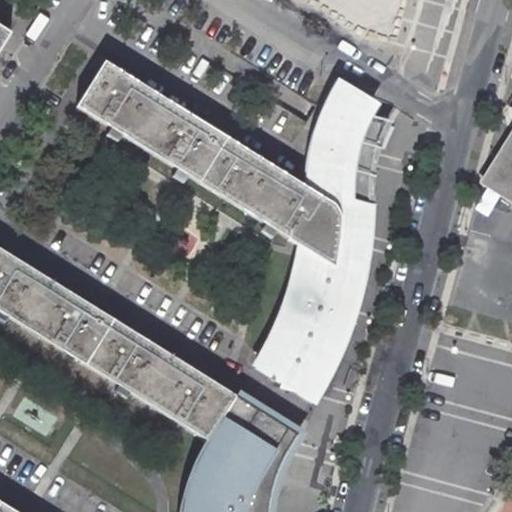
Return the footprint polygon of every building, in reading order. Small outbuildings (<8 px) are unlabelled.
[(309,0),(382,40),(403,0),(309,0)] [(0,49),(10,33),(0,26),(0,49)] [(128,76),(104,61),(76,107),(111,129),(110,139),(114,139),(117,139),(120,137),(121,135),(175,169),(170,178),(182,185),(187,176),(261,223),(266,238),(269,240),(274,231),(297,245),(300,247),(300,256),(295,275),(291,290),(278,323),(261,362),(283,381),(280,388),(304,401),(306,393),(308,386),(321,387),(335,357),(346,332),(351,317),(353,311),(358,292),(360,281),(361,277),(363,264),(366,249),(366,243),(369,212),(369,207),(370,174),(371,169),(373,152),(386,119),(357,109),(361,100),(349,96),(352,91),(338,82),(330,96),(325,107),(320,117),(316,130),(311,148),(309,159),(308,170),(308,179),(303,187),(293,180),(240,146),(186,112),(128,76)] [(511,130),(484,176),(511,193),(511,130)] [(8,254),(0,249),(0,312),(185,429),(207,442),(208,440),(235,397),(211,382),(174,358),(140,337),(113,320),(67,291),(52,282),(8,254)] [(295,435),(235,397),(208,440),(212,443),(211,445),(196,470),(201,473),(185,505),(189,508),(187,511),(265,511),(265,510),(267,500),(269,490),(272,479),(276,468),(281,459),(285,451),(288,445),(295,435)] [(0,511),(15,511),(0,502),(0,511)]
